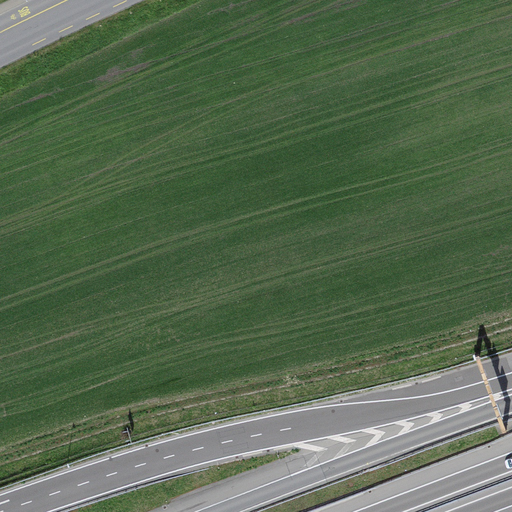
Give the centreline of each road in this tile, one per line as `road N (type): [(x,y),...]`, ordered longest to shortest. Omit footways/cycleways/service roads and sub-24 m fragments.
road 1 (motorway): [(511,380),(234,437),(1,511)]
road 2 (motorway): [(511,403),(219,511)]
road 3 (motorway): [(511,460),(377,511)]
